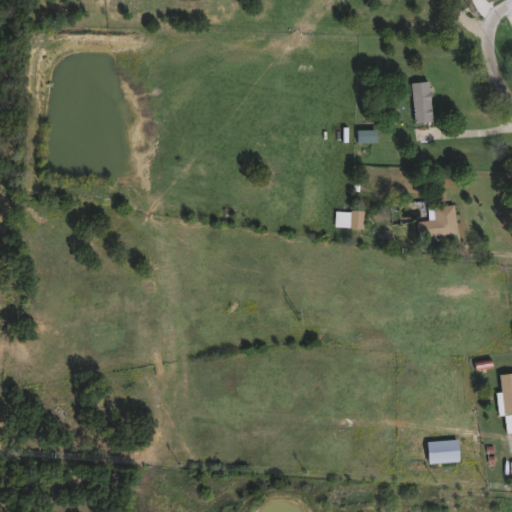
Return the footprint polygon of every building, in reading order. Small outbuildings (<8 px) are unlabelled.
[(429,121),(411,122),(408,82),(426,81),(429,121)] [(372,129),(372,141),(354,141),(353,130),(372,129)] [(454,233),(415,236),(413,220),(431,219),(430,206),(451,204),(454,233)] [(360,226),(332,226),(332,211),(360,211),(360,226)] [(511,371),(511,412),(499,413),(497,371),(511,371)] [(455,438),(456,460),(425,461),(424,439),(455,438)]
